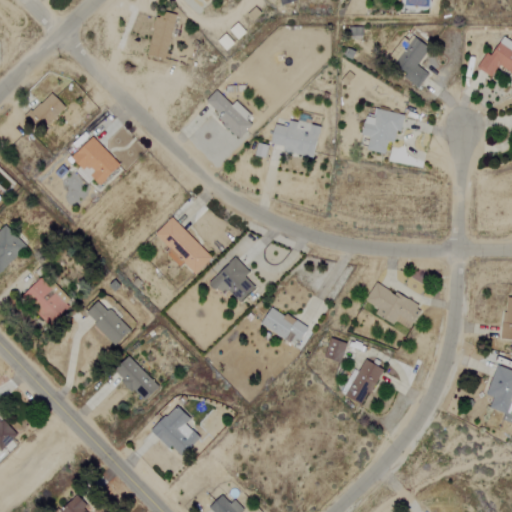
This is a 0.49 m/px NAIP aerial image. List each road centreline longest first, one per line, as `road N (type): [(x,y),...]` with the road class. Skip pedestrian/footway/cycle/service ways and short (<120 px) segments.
road 1 (residential): [(511,252),(353,245),(271,228),(178,159),(25,0)]
road 2 (residential): [(330,511),(380,463),(432,393),(449,333),(462,134)]
road 3 (residential): [(161,511),(0,345)]
